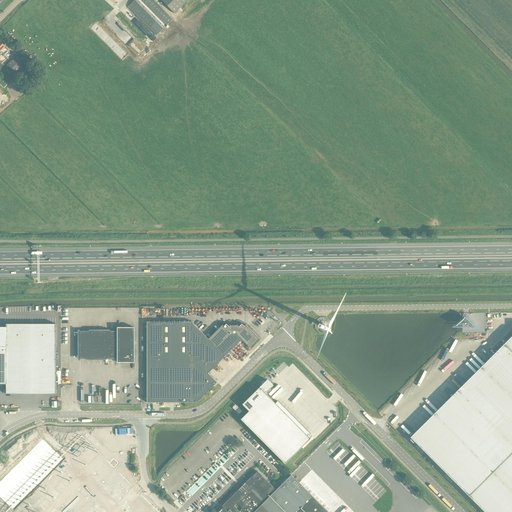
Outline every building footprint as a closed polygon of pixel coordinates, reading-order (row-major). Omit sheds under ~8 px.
[(157,35),(172,19),(153,0),(134,0),(128,6),(157,35)] [(162,0),(175,13),(187,0),(162,0)] [(7,65),(15,73),(28,60),(20,52),(7,65)] [(31,64),(21,73),(25,77),(34,67),(31,64)] [(244,326),(242,324),(239,326),(238,325),(230,325),(229,326),(226,324),(224,326),(222,325),(208,339),(193,323),(193,322),(147,322),(147,402),(197,402),(217,382),(208,373),(241,340),(250,349),(260,339),(245,325),(244,326)] [(0,384),(6,384),(6,394),(56,394),(56,324),(6,324),(6,327),(0,327),(0,384)] [(79,359),(117,359),(117,362),(120,363),(134,362),(134,327),(117,327),(117,331),(79,331),(79,359)] [(413,438),(411,440),(414,443),(416,441),(486,511),(511,511),(511,337),(474,375),(412,437),(413,438)] [(249,411),(241,419),(285,464),(310,438),(265,393),(273,385),(267,380),(259,387),(242,404),(249,411)] [(235,404),(232,407),(239,414),(242,411),(235,404)] [(158,511),(91,444),(78,457),(69,448),(5,511),(158,511)] [(240,487),(240,488),(249,497),(246,500),(253,508),(274,487),(257,471),(247,481),(243,485),(242,484),(240,487)] [(223,506),(221,508),(222,509),(225,511),(328,511),(291,475),(290,474),(288,476),(286,474),(277,483),(278,484),(274,487),(253,508),(246,500),(249,497),(240,488),(222,505),(223,506)]
